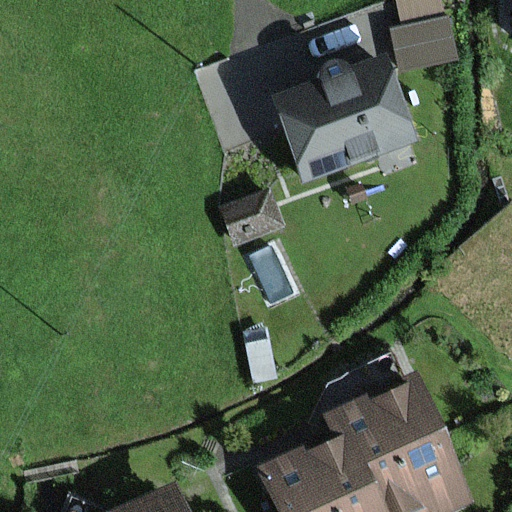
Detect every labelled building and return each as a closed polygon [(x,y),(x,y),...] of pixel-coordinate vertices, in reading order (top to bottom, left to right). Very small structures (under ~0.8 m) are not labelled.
[(377,62),(273,102),(302,180),(407,140),(377,62)] [(265,194),(223,209),(235,241),(277,225),(265,194)] [(511,308),(511,208),(509,205),(459,247),(511,308)] [(340,438),(375,511),(429,511),(459,498),(406,385),(332,420),(340,438)] [(264,474),(281,511),(375,511),(340,438),(264,474)]
